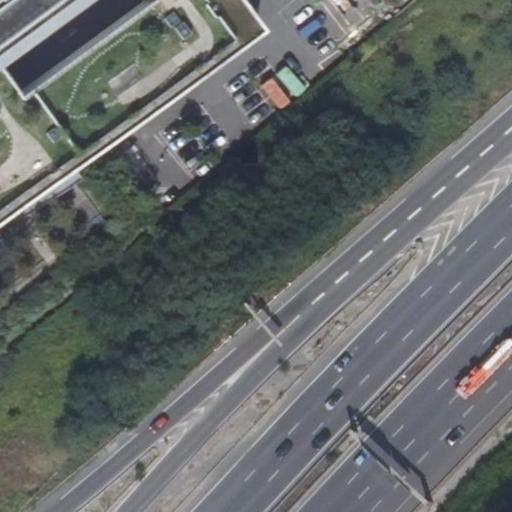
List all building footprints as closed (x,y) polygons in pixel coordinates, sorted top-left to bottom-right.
[(0,0),(0,220),(254,32),(231,0),(0,0)] [(342,0),(298,0),(335,46),(362,24),(342,0)] [(311,68),(336,51),(326,38),(302,55),(311,68)] [(259,87),(276,109),(286,101),(269,79),(259,87)] [(244,100),(262,121),(271,114),(253,93),(244,100)]
